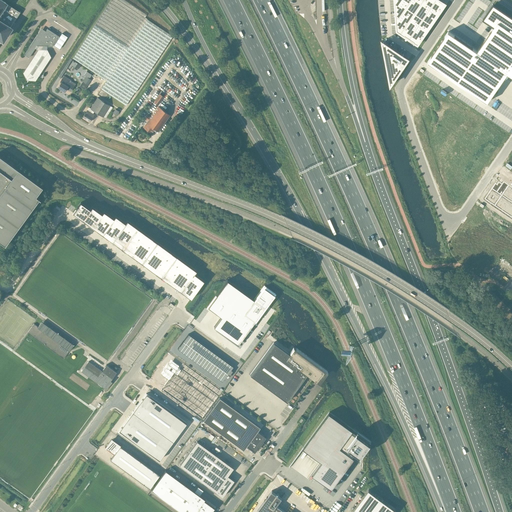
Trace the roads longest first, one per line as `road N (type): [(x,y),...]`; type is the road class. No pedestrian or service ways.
road 1 (motorway): [(230,0),(338,226),(453,511)]
road 2 (motorway): [(483,511),(362,216),(261,0)]
road 3 (motorway): [(499,511),(365,141),(341,0)]
road 4 (unclassified): [(31,511),(183,300),(62,213),(12,281),(0,283)]
road 5 (motorway): [(219,80),(323,259),(450,511)]
road 6 (secondary): [(511,366),(464,326),(334,247),(85,143)]
road 7 (unclassified): [(511,142),(453,217),(416,141),(401,84),(459,0)]
road 8 (unclassified): [(46,14),(77,32),(44,94),(87,127),(143,149)]
road 9 (unclassified): [(227,511),(300,410)]
